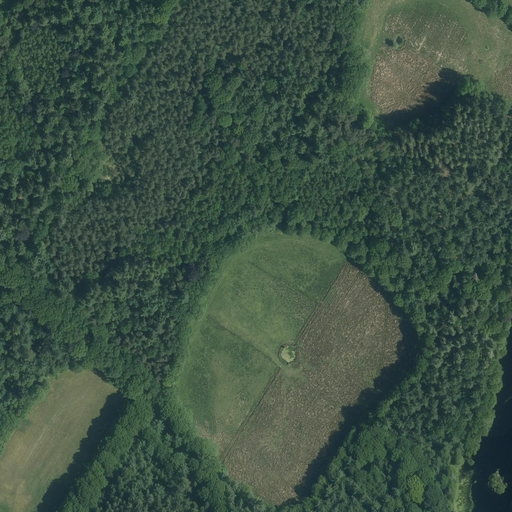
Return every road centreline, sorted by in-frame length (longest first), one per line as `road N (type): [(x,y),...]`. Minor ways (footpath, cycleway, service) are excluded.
road 1 (track): [(150,396),(212,228),(290,162),(328,110),(357,0)]
road 2 (track): [(500,288),(483,406),(419,511)]
road 3 (track): [(511,159),(446,156),(389,168),(369,183),(315,131)]
road 4 (track): [(221,511),(200,457),(150,396)]
